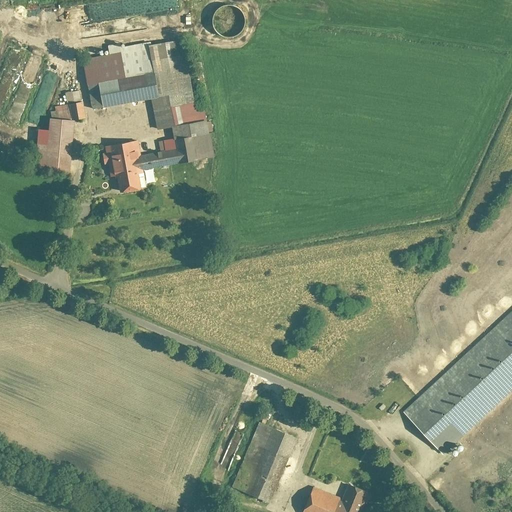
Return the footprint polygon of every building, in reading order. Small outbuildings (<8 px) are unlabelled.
[(99,86),(102,110),(149,102),(154,132),(172,129),(175,148),(139,154),(137,143),(104,148),(111,195),(138,191),(135,172),(215,160),(211,136),(205,137),(202,112),(194,113),(182,40),(150,45),(149,41),(99,49),(100,58),(82,60),(86,88),(99,86)] [(72,126),(84,124),(80,107),(69,109),(72,126)] [(29,174),(64,177),(68,125),(44,123),(42,149),(31,148),(29,174)] [(511,386),(511,308),(406,409),(445,450),(511,386)] [(232,491),(268,506),(295,442),(259,427),(232,491)] [(360,511),(368,493),(348,485),(339,506),(308,494),(300,511),(360,511)]
